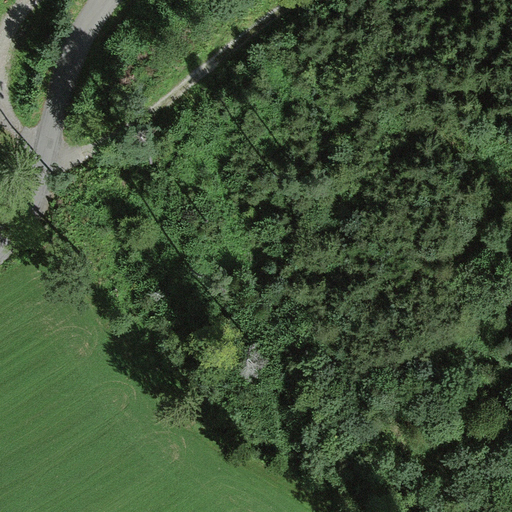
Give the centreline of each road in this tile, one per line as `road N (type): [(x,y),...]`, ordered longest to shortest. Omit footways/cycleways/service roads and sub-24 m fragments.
road 1 (track): [(292,0),(163,103),(90,148),(61,153),(29,143),(3,113),(0,94)]
road 2 (unclassified): [(0,251),(30,210),(64,81),(102,0)]
road 3 (track): [(511,377),(367,496)]
